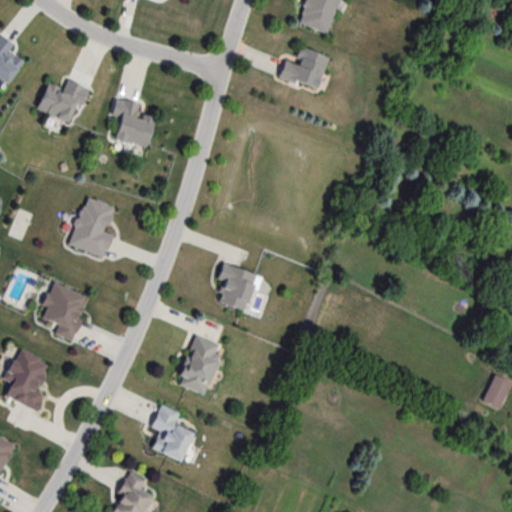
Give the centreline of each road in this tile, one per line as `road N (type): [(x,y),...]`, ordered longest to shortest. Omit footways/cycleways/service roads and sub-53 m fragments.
road 1 (residential): [(39,511),(149,300),(242,0)]
road 2 (residential): [(44,0),(115,41),(222,71)]
